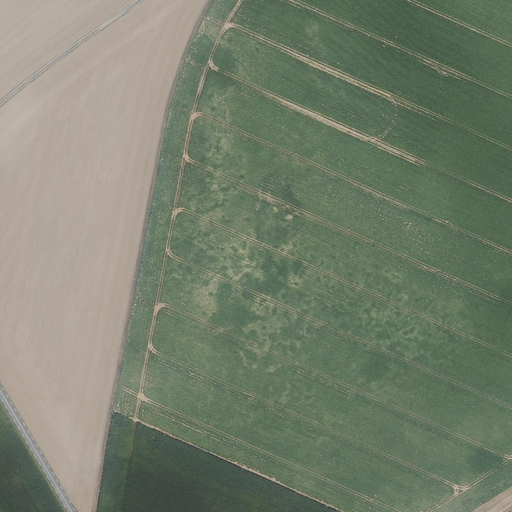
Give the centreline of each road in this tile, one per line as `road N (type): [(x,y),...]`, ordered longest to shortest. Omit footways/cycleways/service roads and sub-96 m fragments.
road 1 (track): [(210,0),(165,120),(94,511)]
road 2 (track): [(141,0),(0,110)]
road 3 (secondary): [(0,390),(72,511)]
